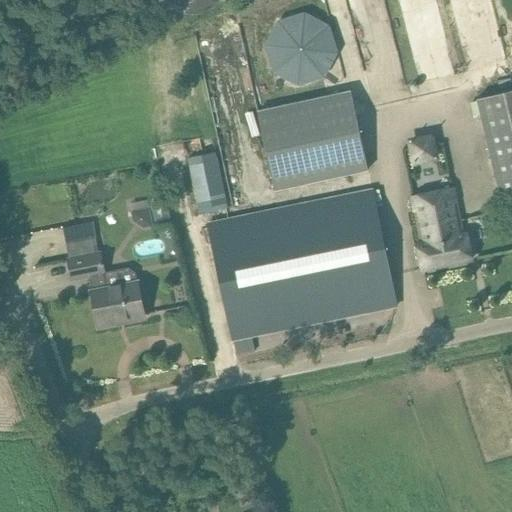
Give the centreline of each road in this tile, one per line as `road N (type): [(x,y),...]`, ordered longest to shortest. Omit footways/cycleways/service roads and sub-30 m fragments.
road 1 (unclassified): [(63,428),(121,408),(511,324)]
road 2 (unclassified): [(63,428),(30,344),(0,322)]
